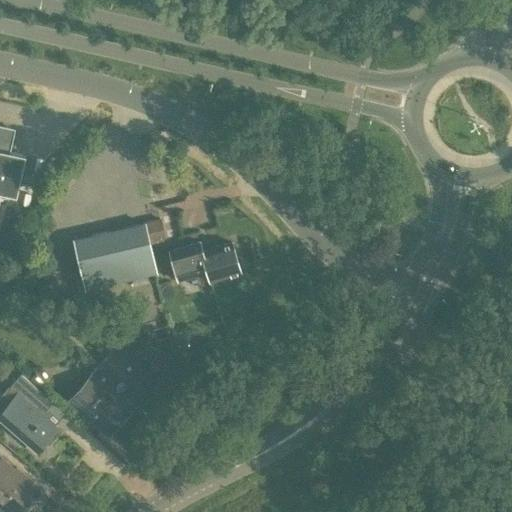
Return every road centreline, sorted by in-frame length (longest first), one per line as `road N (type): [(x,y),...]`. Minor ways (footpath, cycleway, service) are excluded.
road 1 (unclassified): [(407,297),(335,259),(202,132),(113,90),(0,64)]
road 2 (primary): [(0,23),(413,119)]
road 3 (primary): [(421,86),(29,0)]
road 4 (unknown): [(312,234),(143,450)]
road 5 (secondary): [(151,511),(295,435),(337,403)]
road 6 (secondary): [(424,309),(459,235),(474,175)]
road 7 (secondary): [(445,169),(407,297)]
road 8 (secondary): [(337,403),(360,391),(424,309)]
road 9 (secondary): [(407,297),(337,403)]
road 10 (unclassified): [(391,511),(371,458),(337,403)]
